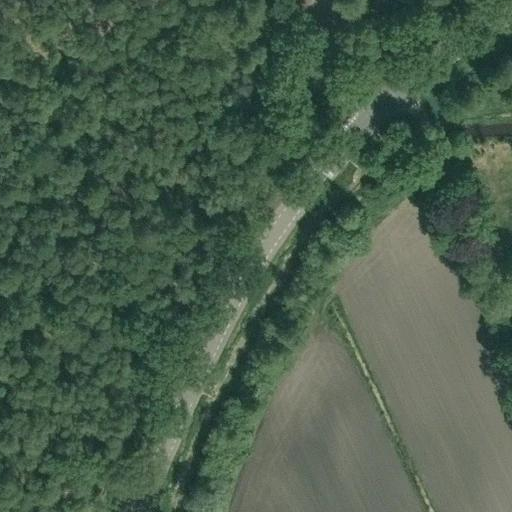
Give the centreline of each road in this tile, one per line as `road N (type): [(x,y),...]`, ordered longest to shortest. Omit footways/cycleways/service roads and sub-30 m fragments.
road 1 (tertiary): [(138,511),(212,342),(278,227),(397,93),(511,11)]
road 2 (track): [(365,123),(328,74),(321,0)]
